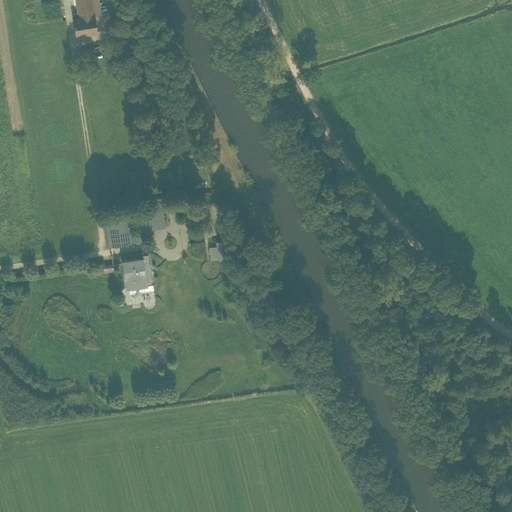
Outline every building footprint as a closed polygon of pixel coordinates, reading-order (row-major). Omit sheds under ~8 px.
[(76,37),(98,34),(95,16),(101,15),(98,0),(75,0),(78,17),(73,18),(76,37)] [(207,208),(206,196),(167,201),(169,212),(188,210),(189,215),(200,214),(200,209),(207,208)] [(149,230),(165,227),(161,202),(137,205),(142,239),(150,238),(149,230)] [(109,247),(132,244),(127,208),(104,211),(109,247)] [(218,262),(227,261),(225,242),(215,243),(216,247),(209,248),(210,261),(217,260),(218,262)] [(141,292),(153,290),(151,278),(152,278),(150,264),(149,264),(148,254),(141,256),(141,258),(122,261),(126,289),(128,288),(129,294),(135,293),(135,297),(141,296),(141,292)] [(103,273),(113,272),(112,265),(102,266),(103,273)]
